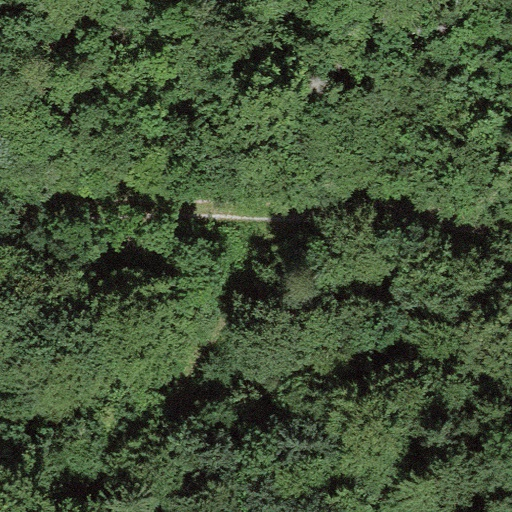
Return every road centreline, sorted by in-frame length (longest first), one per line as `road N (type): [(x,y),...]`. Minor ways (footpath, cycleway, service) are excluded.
road 1 (track): [(40,511),(115,462),(186,391),(261,263),(353,218),(511,231)]
road 2 (track): [(0,224),(353,218)]
